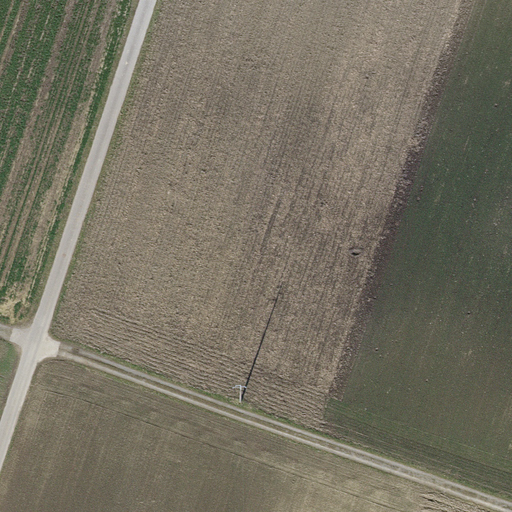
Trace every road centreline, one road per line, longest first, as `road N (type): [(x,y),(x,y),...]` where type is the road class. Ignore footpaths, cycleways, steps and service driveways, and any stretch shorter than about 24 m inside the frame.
road 1 (track): [(36,345),(511,511)]
road 2 (track): [(148,0),(0,455)]
